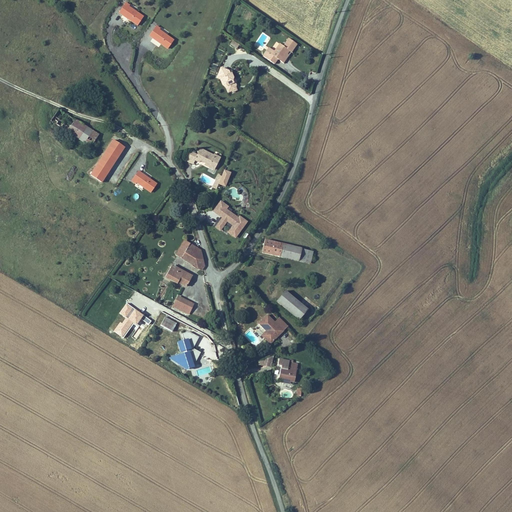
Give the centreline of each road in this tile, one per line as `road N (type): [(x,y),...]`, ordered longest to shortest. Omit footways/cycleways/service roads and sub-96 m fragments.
road 1 (tertiary): [(347,0),(288,181),(249,248),(214,279)]
road 2 (tertiary): [(214,279),(282,511)]
road 3 (track): [(62,0),(168,144)]
road 4 (unclassified): [(214,279),(168,161)]
